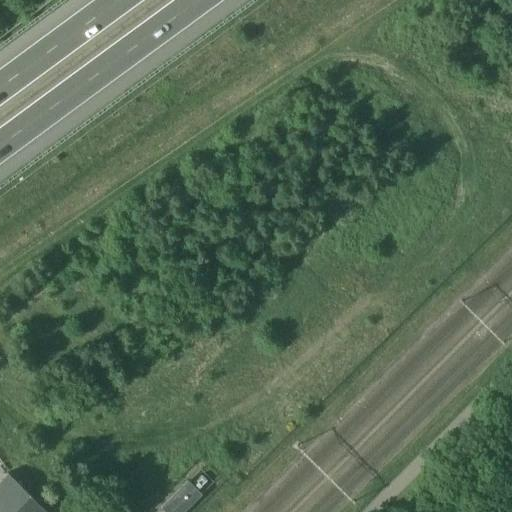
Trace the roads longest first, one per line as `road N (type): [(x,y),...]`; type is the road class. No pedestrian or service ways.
road 1 (motorway): [(0,156),(209,0)]
road 2 (unclassified): [(511,374),(377,511)]
road 3 (motorway): [(127,0),(0,93)]
